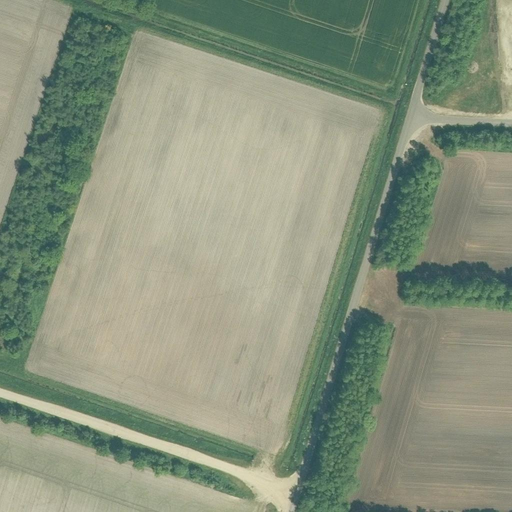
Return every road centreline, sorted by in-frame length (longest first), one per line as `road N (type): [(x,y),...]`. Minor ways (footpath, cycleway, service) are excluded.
road 1 (unclassified): [(408,104),(286,511)]
road 2 (track): [(295,484),(0,387)]
